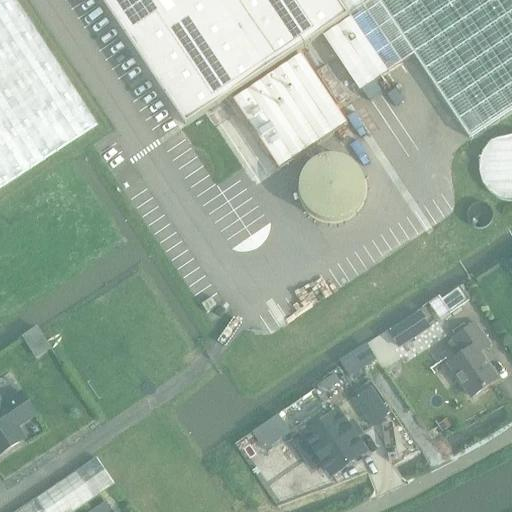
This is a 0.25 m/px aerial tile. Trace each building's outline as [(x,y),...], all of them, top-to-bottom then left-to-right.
[(0,0),(0,190),(83,136),(96,127),(13,0),(0,0)] [(102,0),(186,128),(323,38),(348,22),(333,0),(102,0)] [(511,0),(333,0),(348,22),(323,38),(360,92),(361,91),(374,83),(413,57),(470,141),(511,112),(511,0)] [(298,58),(233,102),(278,169),(343,124),(298,58)] [(305,218),(363,218),(363,158),(305,158),(305,218)] [(459,289),(450,294),(441,300),(449,314),(467,303),(459,289)] [(438,298),(428,304),(430,306),(440,322),(450,315),(439,300),(438,298)] [(420,313),(388,333),(388,334),(398,349),(430,328),(420,313)] [(471,399),(497,380),(478,353),(489,346),(474,325),(452,340),(462,355),(447,365),(471,399)] [(452,333),(456,338),(467,330),(463,325),(452,333)] [(38,357),(53,347),(39,326),(24,336),(38,357)] [(321,395),(334,387),(328,379),(316,387),(321,395)] [(371,388),(353,400),(372,428),(390,416),(371,388)] [(0,403),(0,455),(24,440),(15,427),(21,422),(23,424),(35,416),(20,394),(2,406),(0,403)] [(309,432),(304,436),(322,461),(331,475),(364,453),(361,448),(356,440),(345,425),(337,413),(334,415),(309,432)] [(252,434),(264,451),(290,433),(278,415),(252,434)] [(76,511),(113,487),(93,461),(17,511),(76,511)] [(111,511),(105,502),(91,511),(111,511)]
